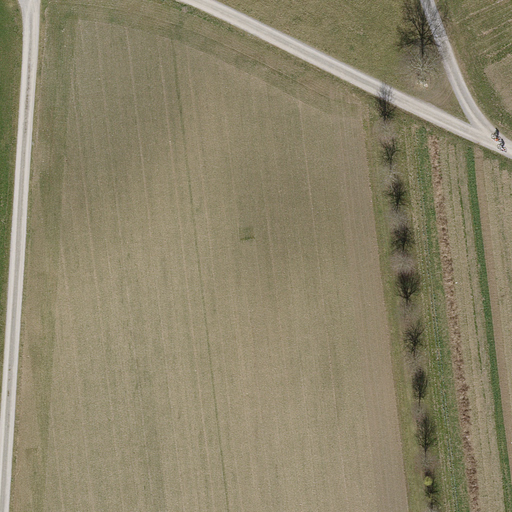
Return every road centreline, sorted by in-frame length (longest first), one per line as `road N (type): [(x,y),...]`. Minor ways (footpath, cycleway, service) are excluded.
road 1 (track): [(25,0),(0,470)]
road 2 (track): [(198,0),(495,143)]
road 3 (track): [(429,0),(467,101),(495,143)]
